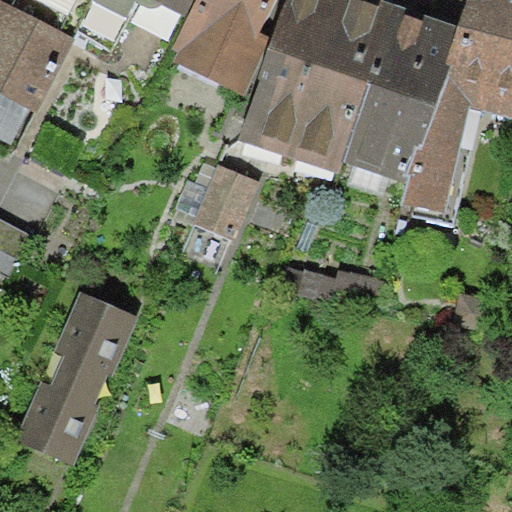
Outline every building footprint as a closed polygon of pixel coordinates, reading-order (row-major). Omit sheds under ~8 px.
[(201,0),(144,0),(189,23),(201,0)] [(201,0),(189,23),(175,53),(181,55),(174,68),(253,104),(289,0),(201,0)] [(399,10),(371,0),(289,0),(253,104),(238,146),(341,178),(344,167),(399,10)] [(511,0),(473,0),(465,33),(414,189),(408,214),(448,225),(479,114),(511,120),(511,0)] [(79,45),(3,9),(0,15),(0,98),(43,119),(79,45)] [(465,33),(399,10),(344,167),(414,189),(465,33)] [(262,183),(220,167),(196,228),(238,244),(262,183)] [(38,242),(0,222),(0,251),(26,265),(38,242)] [(337,282),(284,268),(277,286),(375,313),(381,280),(339,273),(337,282)] [(494,301),(462,295),(454,327),(486,334),(494,301)] [(137,322),(77,297),(53,354),(68,360),(55,392),(42,386),(19,443),(76,467),(137,322)]
